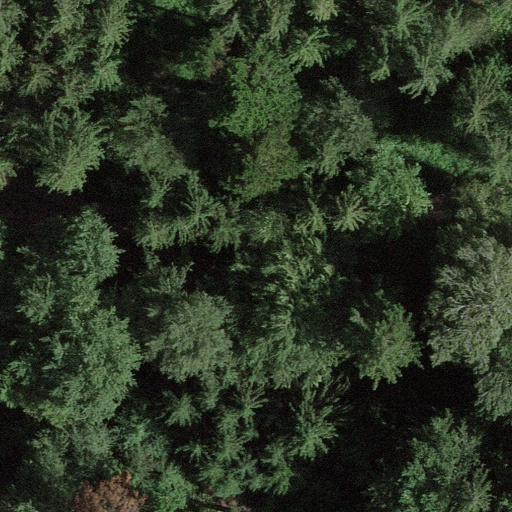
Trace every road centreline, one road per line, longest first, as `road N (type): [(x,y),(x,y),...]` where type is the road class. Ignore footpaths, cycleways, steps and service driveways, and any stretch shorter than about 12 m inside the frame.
road 1 (track): [(511,193),(0,221)]
road 2 (track): [(0,178),(233,511)]
